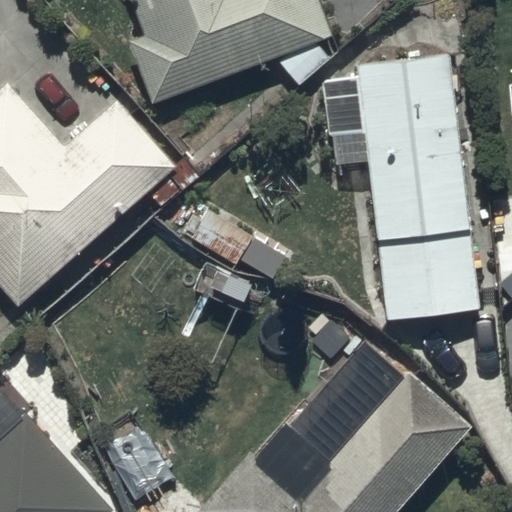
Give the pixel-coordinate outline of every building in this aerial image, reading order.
[(331,38),(316,0),(131,0),(145,36),(129,42),(152,104),(331,38)] [(331,140),(364,136),(386,322),(481,311),(452,57),(356,68),(357,82),(324,85),(331,140)] [(174,168),(114,101),(62,147),(7,85),(0,91),(0,289),(17,308),(174,168)] [(511,298),(494,315),(511,334),(511,298)] [(256,458),(249,452),(196,511),(400,511),(473,429),(408,373),(330,462),(286,424),(256,458)] [(0,391),(0,511),(113,511),(30,415),(24,420),(0,391)]
